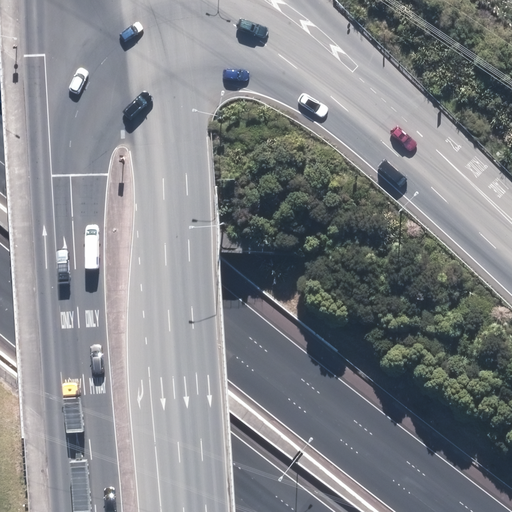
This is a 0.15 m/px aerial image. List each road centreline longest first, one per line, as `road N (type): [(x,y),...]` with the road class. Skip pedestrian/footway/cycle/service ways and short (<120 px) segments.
road 1 (motorway): [(0,130),(477,511)]
road 2 (primary): [(165,0),(188,511)]
road 3 (motorway): [(192,0),(388,145),(511,262)]
road 4 (primary): [(91,511),(71,129)]
road 5 (motorway): [(259,511),(0,302)]
road 6 (motorway): [(71,129),(90,44),(134,0)]
road 7 (primary): [(71,129),(53,0)]
